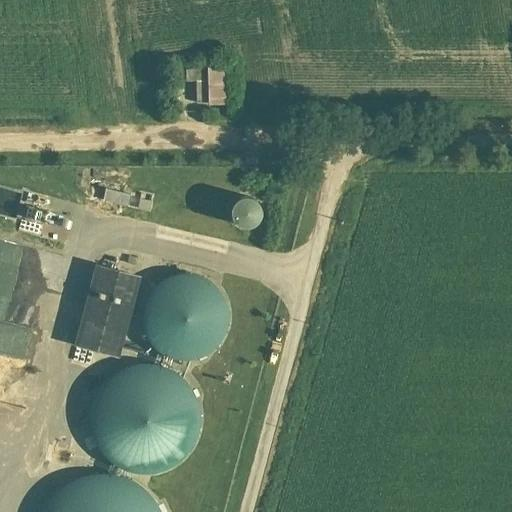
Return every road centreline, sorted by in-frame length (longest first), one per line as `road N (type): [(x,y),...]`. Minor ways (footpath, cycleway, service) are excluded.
road 1 (unclassified): [(511,143),(339,148),(244,511)]
road 2 (track): [(0,141),(339,148)]
